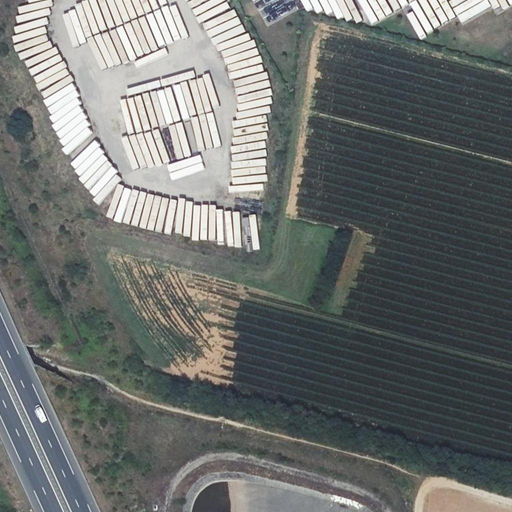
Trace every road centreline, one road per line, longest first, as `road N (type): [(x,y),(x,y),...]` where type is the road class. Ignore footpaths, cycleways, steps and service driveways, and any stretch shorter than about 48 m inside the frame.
road 1 (motorway): [(81,511),(0,332)]
road 2 (motorway): [(0,394),(53,511)]
